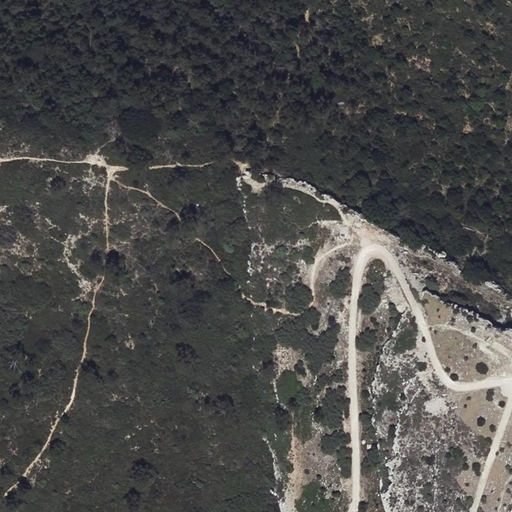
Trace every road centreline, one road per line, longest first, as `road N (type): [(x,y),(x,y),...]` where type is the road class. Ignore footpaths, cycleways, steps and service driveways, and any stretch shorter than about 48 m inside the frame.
road 1 (track): [(356,511),(352,306),(373,249)]
road 2 (track): [(511,382),(471,511)]
road 3 (track): [(422,323),(444,379),(455,387),(511,382)]
